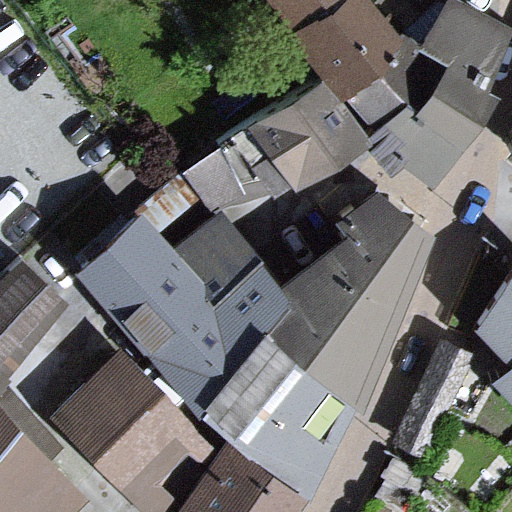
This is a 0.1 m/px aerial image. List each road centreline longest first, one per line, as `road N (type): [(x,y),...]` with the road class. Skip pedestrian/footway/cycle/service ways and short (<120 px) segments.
road 1 (residential): [(318,511),(369,417),(469,188)]
road 2 (residential): [(469,188),(511,44)]
